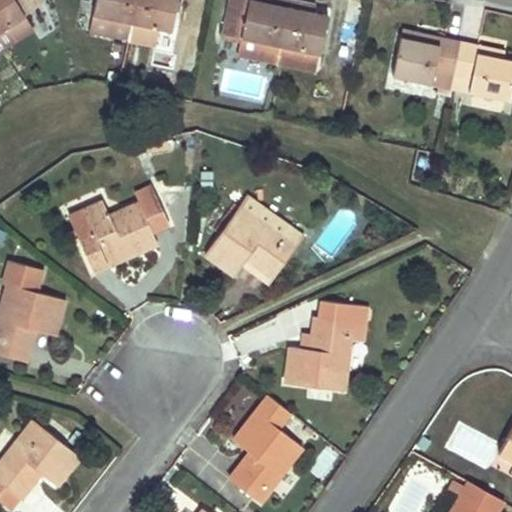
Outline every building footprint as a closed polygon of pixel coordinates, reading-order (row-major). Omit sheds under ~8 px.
[(24,15),(16,2),(18,0),(0,0),(0,44),(30,25),(24,15)] [(24,15),(43,3),(41,0),(18,0),(16,2),(24,15)] [(95,0),(92,16),(131,24),(137,0),(95,0)] [(129,37),(128,41),(154,46),(158,28),(171,31),(178,0),(137,0),(131,24),(129,37)] [(240,38),(248,0),(246,0),(228,0),(221,34),(240,38)] [(278,47),(288,0),(247,0),(248,0),(240,38),(278,47)] [(310,4),(291,0),(288,0),(278,47),(318,55),(327,16),(316,14),(308,12),(310,4)] [(58,31),(47,9),(34,15),(45,38),(58,31)] [(131,24),(92,16),(89,29),(129,37),(131,24)] [(399,38),(391,74),(450,88),(461,42),(431,36),(423,34),(422,42),(399,38)] [(278,47),(240,38),(238,54),(275,63),(278,47)] [(461,42),(450,88),(508,100),(511,84),(511,60),(500,58),(502,52),(489,49),(461,42)] [(318,55),(278,47),(275,63),(315,70),(318,55)] [(156,94),(176,99),(179,84),(159,80),(156,94)] [(325,102),(318,129),(338,133),(343,107),(325,102)] [(165,136),(148,139),(149,151),(167,148),(165,136)] [(171,187),(154,195),(168,223),(187,213),(190,186),(171,187)] [(154,195),(151,187),(134,194),(137,202),(154,195)] [(109,215),(103,201),(81,211),(90,233),(78,238),(93,271),(108,264),(105,260),(128,250),(130,254),(143,248),(157,242),(151,231),(168,223),(154,195),(137,202),(109,215)] [(296,246),(239,206),(204,254),(220,265),(235,275),(244,262),(247,257),(275,275),(296,246)] [(90,233),(81,211),(68,216),(78,238),(90,233)] [(275,275),(247,257),(244,262),(271,280),(275,275)] [(40,269),(7,260),(0,282),(5,283),(0,302),(0,354),(24,361),(32,329),(37,330),(54,335),(59,319),(64,299),(34,291),(40,269)] [(350,337),(352,321),(364,323),(366,305),(320,300),(318,317),(317,317),(313,349),(307,349),(289,347),(285,383),(344,389),(350,337)] [(362,339),(364,323),(352,321),(350,337),(362,339)] [(32,329),(24,361),(29,362),(37,330),(32,329)] [(303,447),(281,430),(291,415),(267,396),(251,418),(234,440),(247,450),(251,454),(231,479),(259,502),(303,447)] [(79,456),(33,418),(0,458),(0,504),(9,511),(12,511),(23,499),(19,496),(39,471),(44,475),(55,484),(68,469),(79,456)] [(511,428),(500,452),(511,458),(511,428)] [(436,441),(426,435),(418,448),(428,454),(436,441)] [(247,450),(227,476),(231,479),(251,454),(247,450)] [(19,496),(23,499),(44,475),(39,471),(19,496)] [(497,511),(504,501),(467,480),(449,511),(497,511)]
